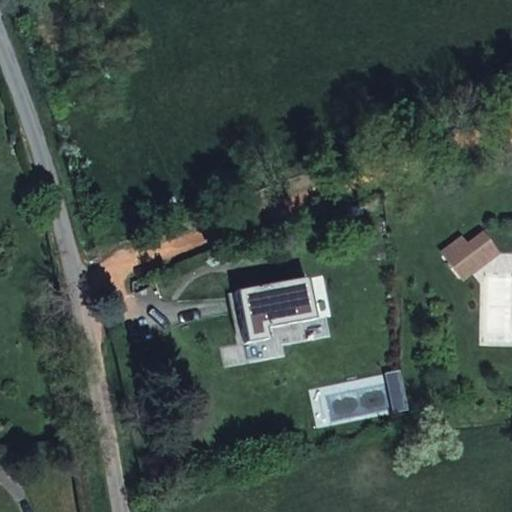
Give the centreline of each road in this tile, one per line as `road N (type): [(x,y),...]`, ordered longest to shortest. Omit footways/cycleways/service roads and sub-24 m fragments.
road 1 (residential): [(0,32),(38,131),(95,334),(121,511)]
road 2 (unknown): [(76,268),(373,179),(476,137),(511,141)]
